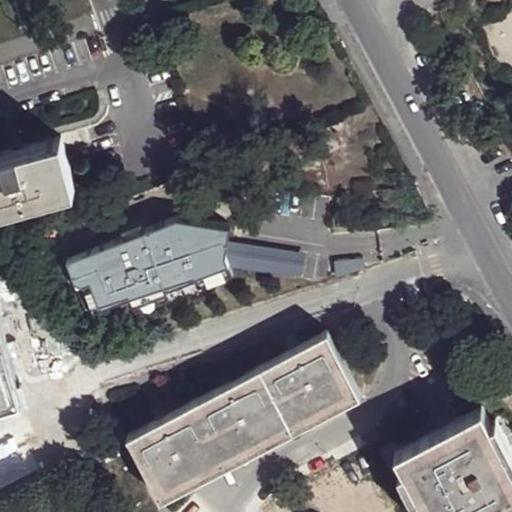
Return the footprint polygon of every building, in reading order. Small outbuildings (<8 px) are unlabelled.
[(335,148),(325,127),(313,133),(323,153),(335,148)] [(0,202),(64,184),(51,133),(0,148),(0,202)] [(153,216),(166,257),(242,234),(241,203),(207,204),(206,187),(132,207),(136,223),(153,216)] [(86,283),(166,257),(153,216),(136,223),(73,243),(74,247),(84,277),(86,283)] [(246,240),(242,264),(301,273),(304,248),(246,240)] [(60,268),(84,277),(74,247),(60,268)] [(134,430),(167,491),(364,385),(333,324),(134,430)] [(5,369),(0,371),(0,440),(31,427),(5,369)] [(433,511),(471,511),(511,491),(511,453),(494,420),(483,399),(399,445),(407,461),(433,511)] [(494,420),(511,453),(511,437),(500,416),(494,420)] [(433,511),(407,461),(401,465),(425,511),(433,511)]
